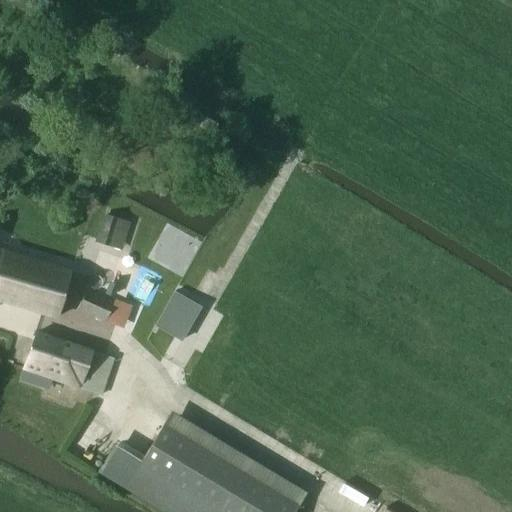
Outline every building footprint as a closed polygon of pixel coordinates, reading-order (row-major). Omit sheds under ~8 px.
[(198,113),(193,122),(212,134),(218,125),(198,113)] [(94,243),(121,250),(129,222),(103,214),(94,243)] [(0,301),(57,318),(70,272),(0,251),(0,301)] [(105,321),(113,303),(85,291),(77,309),(105,321)] [(202,307),(177,293),(173,292),(154,327),(182,342),(202,307)] [(36,332),(20,378),(47,388),(51,378),(78,387),(101,395),(113,359),(90,351),(36,332)] [(172,412),(163,426),(296,507),(305,493),(172,412)] [(293,511),(296,507),(163,426),(125,489),(163,511),(293,511)]
